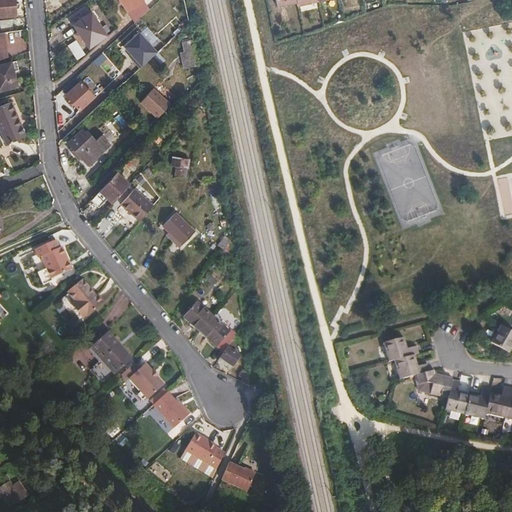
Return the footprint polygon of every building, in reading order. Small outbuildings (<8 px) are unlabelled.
[(15,0),(0,0),(0,17),(17,16),(15,0)] [(143,0),(118,0),(128,13),(144,1),(143,0)] [(78,32),(84,41),(89,48),(107,36),(106,34),(110,31),(106,25),(102,28),(91,13),(73,25),(78,32)] [(81,43),(84,41),(78,32),(75,34),(81,43)] [(0,59),(8,57),(4,33),(0,33),(0,59)] [(198,65),(193,41),(182,43),(185,53),(181,54),(184,68),(198,65)] [(0,92),(18,87),(12,62),(0,65),(0,92)] [(124,83),(127,80),(119,71),(116,74),(124,83)] [(112,94),(124,83),(116,74),(115,73),(103,85),(112,94)] [(80,81),(65,95),(80,111),(95,98),(80,81)] [(141,103),(158,119),(171,105),(154,90),(141,103)] [(11,102),(0,106),(0,130),(6,145),(26,136),(11,102)] [(94,142),(85,132),(83,130),(67,144),(72,149),(87,166),(110,145),(101,136),(96,140),(94,142)] [(87,130),(85,132),(94,142),(96,140),(87,130)] [(87,166),(72,149),(69,151),(85,168),(87,166)] [(173,157),(172,166),(177,167),(176,176),(186,178),(189,159),(173,157)] [(5,175),(9,176),(12,175),(9,168),(3,171),(5,175)] [(113,204),(130,184),(117,172),(100,190),(108,197),(107,199),(113,204)] [(120,205),(139,221),(153,205),(134,188),(120,205)] [(108,197),(100,190),(99,191),(107,199),(108,197)] [(175,212),(163,226),(182,245),(195,232),(175,212)] [(182,245),(163,226),(159,229),(179,248),(182,245)] [(66,263),(69,261),(62,247),(60,248),(56,240),(34,249),(38,258),(41,257),(51,279),(69,271),(66,263)] [(82,279),(67,292),(75,302),(71,305),(83,319),(86,316),(88,317),(105,302),(98,294),(96,295),(82,279)] [(228,347),(237,333),(232,329),(230,332),(197,302),(183,317),(223,353),(228,347)] [(511,332),(500,326),(490,343),(508,353),(511,346),(511,332)] [(107,332),(90,347),(103,361),(93,370),(105,384),(132,359),(107,332)] [(383,343),(389,362),(394,361),(414,355),(418,354),(416,346),(406,349),(403,338),(383,343)] [(240,356),(228,347),(223,353),(220,357),(232,366),(240,356)] [(394,361),(399,380),(415,375),(429,371),(427,364),(417,366),(414,355),(394,361)] [(220,357),(217,361),(230,370),(232,366),(220,357)] [(139,369),(134,363),(120,375),(122,377),(126,381),(128,379),(140,391),(137,394),(136,396),(141,401),(143,401),(146,399),(147,400),(164,385),(157,376),(151,371),(145,364),(139,369)] [(429,371),(415,375),(419,391),(444,397),(442,403),(446,404),(452,379),(435,375),(434,370),(429,371)] [(446,404),(445,410),(464,415),(469,395),(458,392),(460,382),(452,380),(446,404)] [(485,414),(504,418),(511,388),(503,386),(501,396),(489,394),(485,414)] [(469,395),(464,415),(483,419),(485,414),(489,394),(491,389),(483,387),(480,397),(469,395)] [(153,405),(167,392),(164,388),(149,401),(153,405)] [(177,402),(167,392),(153,405),(174,428),(189,415),(177,402)] [(179,401),(177,402),(189,415),(190,413),(179,401)] [(195,432),(185,450),(206,464),(216,469),(224,452),(216,447),(217,446),(195,432)] [(229,462),(221,480),(247,492),(255,474),(229,462)] [(0,479),(0,489),(2,492),(13,485),(7,477),(9,476),(8,474),(0,479)] [(27,496),(17,482),(14,483),(25,497),(27,496)] [(13,485),(2,492),(12,506),(25,497),(14,483),(13,485)]
